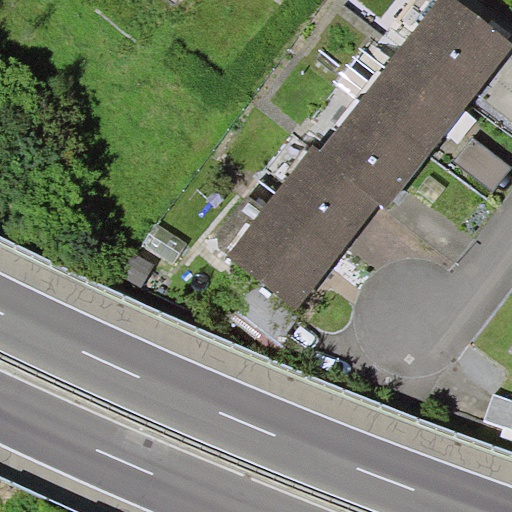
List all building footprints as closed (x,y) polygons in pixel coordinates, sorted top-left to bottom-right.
[(511,45),(511,43),(454,0),(437,0),(397,54),(464,107),(511,45)] [(464,107),(397,54),(358,103),(426,156),(464,107)] [(426,156),(358,103),(320,151),(382,201),(387,205),(426,156)] [(511,167),(511,166),(475,139),(458,161),(496,189),(511,167)] [(320,151),(314,146),(267,205),(336,260),(382,201),(320,151)] [(336,260),(267,205),(227,256),(296,310),(336,260)] [(511,428),(511,399),(493,393),(484,419),(511,428)]
